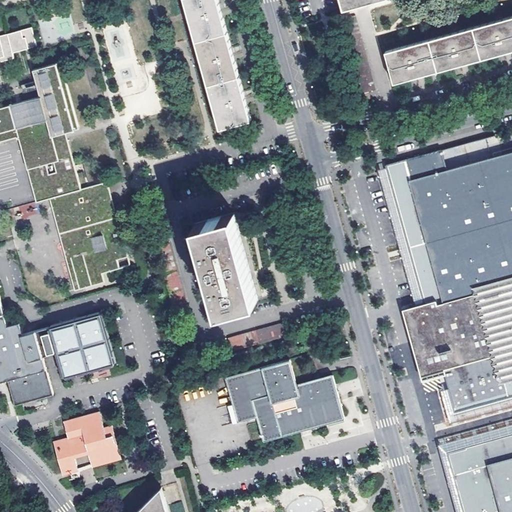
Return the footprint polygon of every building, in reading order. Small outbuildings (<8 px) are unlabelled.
[(184,0),(220,129),(252,120),(244,93),(232,49),(220,6),(218,0),(184,0)] [(511,15),(386,51),(394,82),(421,75),(464,63),(507,51),(511,49),(511,15)] [(355,16),(342,19),(362,93),(375,90),(355,16)] [(32,26),(0,34),(0,59),(5,58),(6,61),(14,59),(13,53),(37,46),(32,26)] [(61,63),(57,64),(75,130),(79,128),(61,63)] [(0,141),(18,137),(38,202),(50,198),(76,290),(109,281),(107,272),(131,266),(117,217),(114,217),(109,201),(112,200),(108,182),(81,189),(65,132),(75,130),(57,64),(34,70),(40,96),(0,107),(0,141)] [(386,164),(425,308),(408,313),(426,377),(444,372),(455,414),(511,398),(511,152),(503,155),(497,134),(386,164)] [(35,202),(19,206),(22,218),(38,213),(35,202)] [(241,239),(235,215),(196,225),(219,312),(258,301),(250,273),(241,239)] [(155,248),(177,323),(189,320),(168,245),(155,248)] [(2,289),(0,289),(0,368),(5,367),(9,380),(15,405),(56,395),(46,356),(60,352),(66,378),(116,365),(102,313),(39,329),(27,333),(24,323),(11,326),(2,289)] [(27,333),(39,329),(36,320),(24,323),(27,333)] [(281,324),(228,338),(231,352),(284,338),(281,324)] [(243,402),(248,420),(257,418),(263,439),(263,440),(338,419),(345,417),(331,375),(314,379),(295,384),(289,360),(226,377),(233,405),(243,402)] [(0,381),(9,380),(5,367),(0,368),(0,381)] [(243,402),(233,405),(238,423),(248,420),(243,402)] [(104,429),(100,412),(65,422),(70,438),(57,442),(65,472),(78,468),(74,453),(86,449),(91,464),(119,456),(111,427),(104,429)] [(511,427),(445,446),(463,511),(467,511),(451,453),(511,435),(511,427)] [(511,511),(511,435),(451,453),(467,511),(511,511)] [(157,489),(166,494),(163,483),(157,489)] [(170,511),(166,494),(157,489),(132,511),(170,511)]
